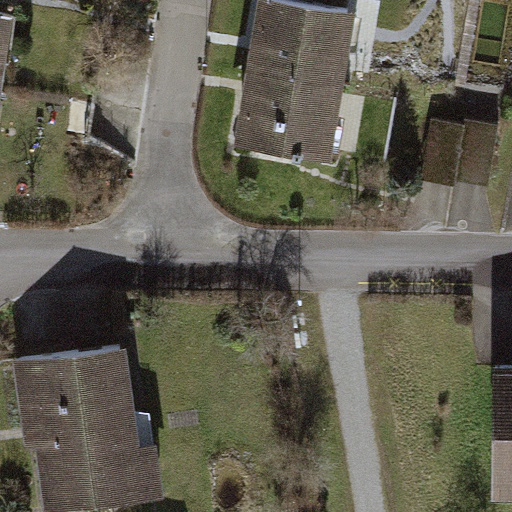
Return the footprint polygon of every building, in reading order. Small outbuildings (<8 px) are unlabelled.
[(272,0),(263,62),(372,78),(383,0),(272,0)] [(0,78),(20,81),(28,13),(0,10),(0,78)] [(372,78),(263,62),(254,140),(358,155),(372,78)] [(0,78),(0,156),(11,158),(20,81),(0,78)] [(511,221),(511,208),(511,189),(498,188),(506,123),(433,114),(421,211),(511,221)] [(122,341),(18,361),(46,511),(49,511),(166,490),(156,436),(141,438),(122,341)] [(511,342),(496,343),(495,478),(511,477),(511,342)]
